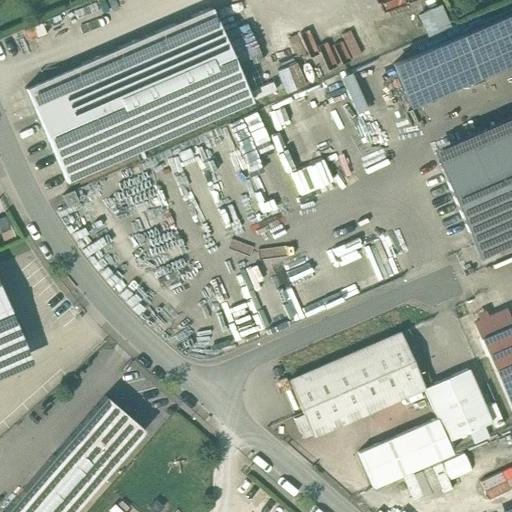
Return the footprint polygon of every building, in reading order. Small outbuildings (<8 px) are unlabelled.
[(428,24),(451,16),(445,1),(422,10),(428,24)] [(208,6),(23,86),(63,179),(249,98),(208,6)] [(511,10),(391,63),(407,100),(511,54),(511,10)] [(511,132),(438,164),(477,255),(511,239),(511,132)] [(71,191),(62,195),(65,203),(74,199),(71,191)] [(0,292),(0,373),(30,361),(0,292)] [(511,322),(510,323),(504,308),(472,322),(511,411),(511,410),(511,322)] [(299,408),(410,360),(397,330),(341,354),(286,378),(299,408)] [(410,360),(299,408),(310,433),(366,407),(421,385),(410,360)] [(466,367),(422,386),(435,417),(392,436),(392,435),(356,451),(371,486),(393,477),(412,468),(450,451),(445,440),(489,421),(466,367)] [(102,394),(0,511),(68,511),(141,428),(102,394)] [(511,463),(483,478),(491,495),(511,485),(511,463)]
